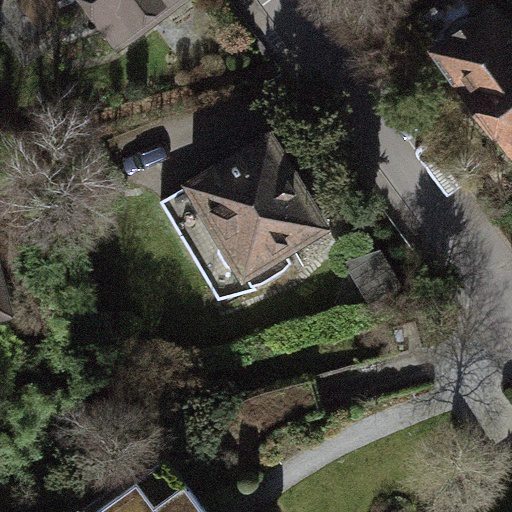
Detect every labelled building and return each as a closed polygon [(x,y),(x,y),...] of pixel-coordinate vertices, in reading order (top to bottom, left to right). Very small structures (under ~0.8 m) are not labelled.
[(0,0),(0,35),(20,66),(89,20),(112,46),(186,0),(0,0)] [(511,15),(499,0),(484,0),(424,46),(511,149),(511,15)] [(335,225),(273,124),(180,180),(182,186),(158,200),(216,300),(260,291),(255,281),(294,262),(288,251),(335,225)] [(0,260),(0,317),(14,314),(0,260)] [(85,511),(208,511),(195,494),(185,479),(165,453),(132,477),(85,511)]
